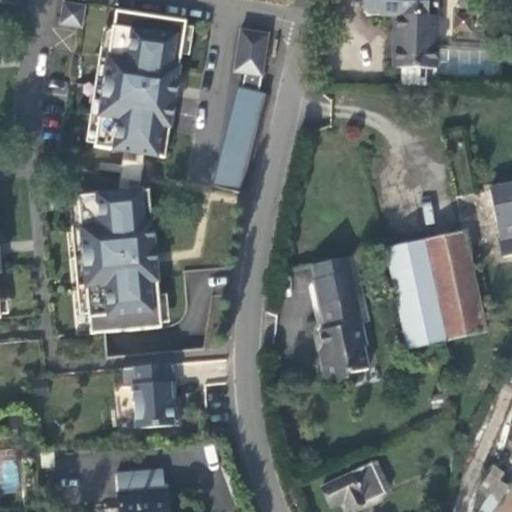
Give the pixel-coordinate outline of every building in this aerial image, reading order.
[(366,0),(367,15),(394,16),(393,67),(401,67),(436,68),(437,49),(438,0),(366,0)] [(64,3),(60,24),(81,27),(84,7),(64,3)] [(179,67),(185,22),(115,11),(113,27),(112,27),(108,56),(103,87),(98,115),(94,147),(155,157),(165,158),(179,67)] [(268,34),(241,30),(234,72),(245,74),(242,88),(240,88),(215,186),(242,194),(267,94),(259,92),(268,34)] [(436,68),(436,79),(500,80),(501,50),(437,49),(436,68)] [(436,79),(436,68),(401,67),(401,85),(436,86),(436,79)] [(140,182),(143,163),(123,160),(120,179),(140,182)] [(504,258),(511,256),(511,184),(490,190),(504,258)] [(86,289),(89,318),(90,318),(91,334),(106,332),(162,327),(157,275),(156,268),(155,252),(149,190),(99,194),(78,197),(80,228),(83,257),(86,289)] [(464,232),(386,249),(408,348),(486,331),(464,232)] [(354,256),(310,266),(324,330),(319,332),(325,361),(322,367),(324,379),(330,382),(349,378),(348,374),(370,368),(365,347),(368,346),(363,323),(369,321),(354,256)] [(177,383),(176,364),(130,368),(121,368),(122,387),(132,386),(134,405),(135,429),(139,428),(179,425),(177,401),(172,401),(171,384),(177,383)] [(0,495),(22,493),(20,449),(0,450),(0,495)] [(372,466),(323,488),(331,507),(347,500),(351,509),(385,493),(372,466)] [(169,511),(167,490),(164,490),(163,470),(116,473),(119,511),(169,511)]
